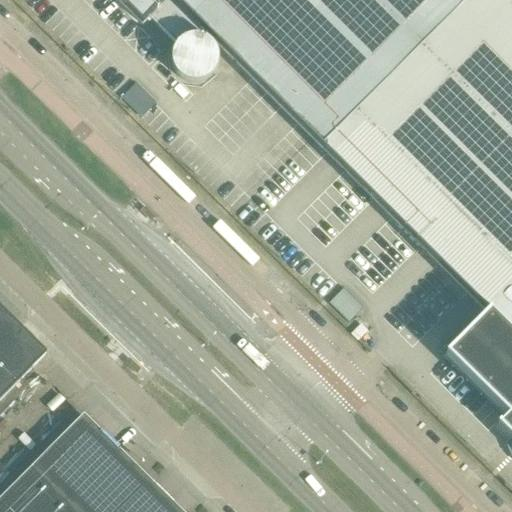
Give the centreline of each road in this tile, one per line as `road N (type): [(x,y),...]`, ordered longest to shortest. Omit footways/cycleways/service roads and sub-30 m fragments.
road 1 (unclassified): [(359,381),(0,22)]
road 2 (secondary): [(322,424),(0,114)]
road 3 (secondary): [(0,185),(274,458)]
road 4 (unclassified): [(0,268),(249,511)]
road 5 (unclassified): [(488,511),(359,381)]
road 6 (secondary): [(405,511),(322,424)]
